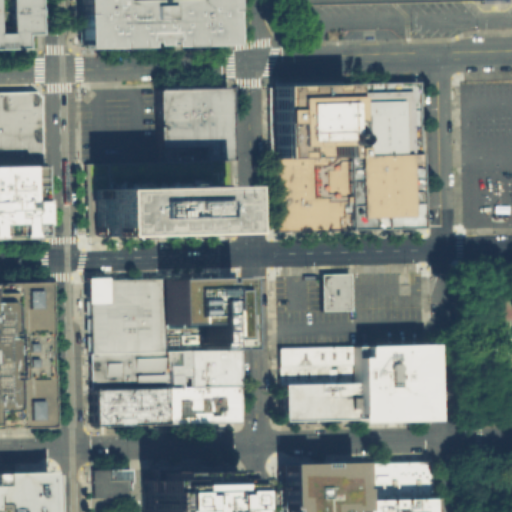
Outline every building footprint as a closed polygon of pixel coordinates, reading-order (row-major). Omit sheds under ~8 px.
[(0,0),(32,0),(33,33),(20,33),(20,47),(0,47),(0,0)] [(71,0),(73,45),(138,43),(138,38),(143,38),(143,41),(155,41),(155,37),(160,37),(160,42),(225,41),(223,0),(71,0)] [(346,155),(419,153),(417,81),(412,81),(401,81),(395,81),(362,82),(351,82),(344,82),(346,155)] [(273,157),(346,155),(344,82),(271,84),(272,107),(273,157)] [(150,85),(223,84),(224,158),(151,160),(150,85)] [(0,90),(29,90),(35,95),(37,163),(0,163),(0,90)] [(419,153),(419,164),(421,227),(348,229),(346,155),(419,153)] [(346,155),(348,229),(275,231),(274,177),(273,157),(346,155)] [(151,160),(224,158),(226,232),(218,232),(90,235),(82,235),(81,161),(151,160)] [(0,164),(37,163),(38,205),(39,236),(0,237),(0,164)] [(319,272),(320,308),(349,307),(348,271),(319,272)] [(158,279),(230,277),(232,350),(160,352),(158,279)] [(87,353),(85,281),(158,279),(160,352),(87,353)] [(0,281),(39,281),(43,426),(0,426),(0,281)] [(352,417),(424,414),(421,343),(350,346),(350,362),(351,381),(352,417)] [(350,362),(350,346),(277,348),(277,365),(350,362)] [(160,352),(232,350),(233,387),(161,388),(160,352)] [(88,390),(87,353),(160,352),(161,388),(88,390)] [(277,365),(278,383),(351,381),(350,362),(277,365)] [(351,381),(278,383),(279,419),(352,417),(351,381)] [(161,388),(162,423),(234,421),(233,387),(161,388)] [(89,424),(88,390),(161,388),(161,401),(162,423),(89,424)] [(354,498),(353,462),(427,460),(428,496),(354,498)] [(281,511),(280,464),(353,462),(354,498),(354,511),(281,511)] [(140,478),(148,478),(147,467),(224,464),(225,475),(236,475),(237,511),(140,511),(140,495),(140,478)] [(91,469),(129,468),(129,481),(126,481),(126,496),(91,496),(91,469)] [(0,511),(0,470),(44,469),(46,508),(46,511),(0,511)] [(428,496),(429,496),(429,504),(431,511),(354,511),(354,498),(428,496)]
